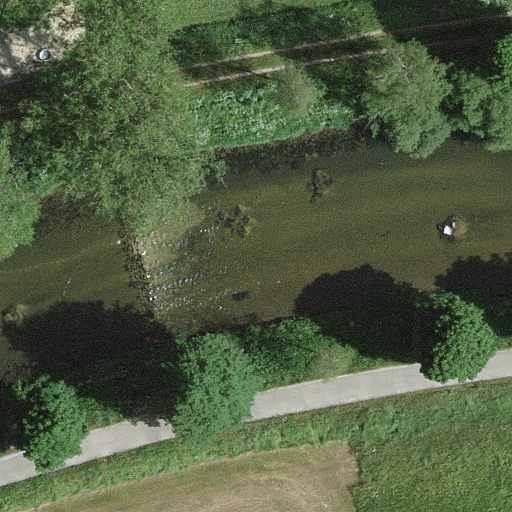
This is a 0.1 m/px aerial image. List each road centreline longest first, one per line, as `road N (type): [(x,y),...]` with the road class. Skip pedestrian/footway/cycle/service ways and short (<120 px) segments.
road 1 (track): [(511,364),(167,429),(0,483)]
road 2 (track): [(511,23),(292,57),(0,124)]
